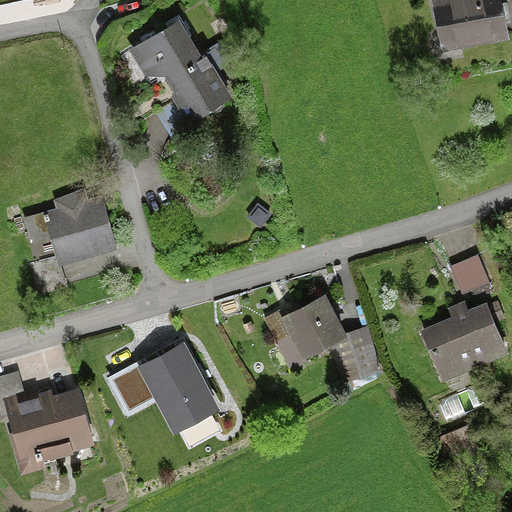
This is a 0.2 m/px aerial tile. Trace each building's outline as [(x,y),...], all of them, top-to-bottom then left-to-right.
[(431,0),(440,48),(441,48),(442,52),(459,48),(458,45),(505,35),(498,0),(431,0)] [(152,31),(138,39),(157,70),(161,67),(180,99),(176,101),(188,120),(226,97),(201,56),(197,59),(185,39),(189,36),(177,16),(163,24),(166,28),(154,35),(152,31)] [(29,234),(30,234),(31,238),(50,233),(58,262),(93,252),(92,246),(110,241),(98,199),(83,203),(82,200),(70,203),(68,197),(55,202),(57,210),(25,219),(29,234)] [(487,283),(476,255),(448,267),(460,294),(487,283)] [(301,354),(341,333),(322,298),(283,319),(278,311),(263,319),(289,369),(305,361),(301,354)] [(503,350),(484,306),(422,332),(441,377),(503,350)] [(362,337),(335,345),(344,375),(371,367),(362,337)] [(217,409),(182,346),(140,369),(175,432),(217,409)] [(13,376),(0,379),(0,401),(6,399),(9,409),(7,409),(13,428),(14,428),(16,433),(12,439),(14,446),(31,455),(34,454),(35,458),(40,457),(40,454),(66,447),(66,445),(86,439),(79,417),(81,416),(75,393),(47,401),(46,395),(36,398),(33,401),(22,405),(13,376)] [(469,437),(465,426),(426,444),(430,453),(469,437)]
